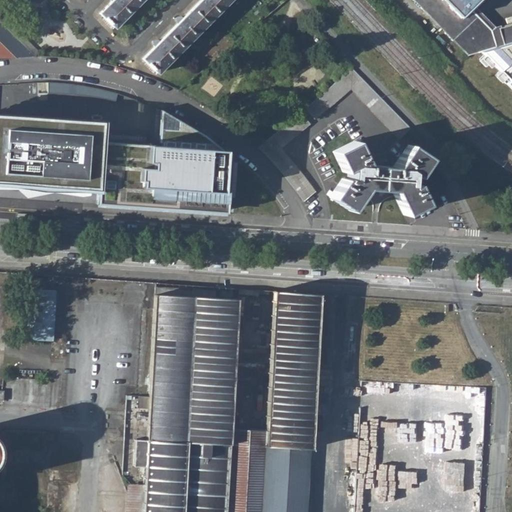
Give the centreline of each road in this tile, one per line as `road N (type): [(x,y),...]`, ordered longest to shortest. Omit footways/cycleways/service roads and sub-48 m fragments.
road 1 (tertiary): [(0,243),(448,274)]
road 2 (residential): [(299,245),(299,220),(281,192),(196,115),(97,75),(0,72)]
road 3 (tertiary): [(299,245),(0,222)]
road 4 (unknown): [(0,412),(86,420),(94,448),(92,511)]
road 5 (tertiary): [(449,255),(299,245)]
